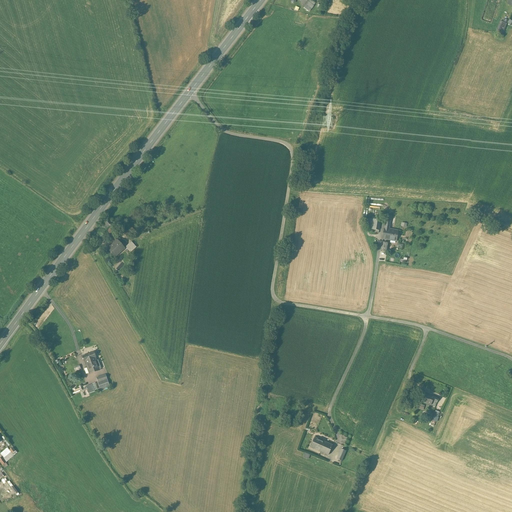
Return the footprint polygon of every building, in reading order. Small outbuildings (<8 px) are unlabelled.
[(313,6),(307,3),(304,8),(310,12),(313,6)] [(506,24),(500,21),(495,34),(501,37),(506,24)] [(384,216),(380,239),(397,242),(398,231),(389,229),(391,217),(384,216)] [(379,221),(365,219),(364,228),(378,231),(379,221)] [(116,228),(108,220),(105,224),(97,231),(106,241),(109,238),(108,236),(116,228)] [(125,229),(122,232),(127,237),(134,231),(132,227),(127,231),(125,229)] [(101,245),(95,238),(90,243),(96,249),(101,245)] [(108,249),(107,249),(114,257),(125,248),(117,240),(112,245),(113,246),(109,250),(108,249)] [(136,247),(131,242),(125,247),(130,252),(136,247)] [(94,353),(82,357),(84,361),(89,373),(101,369),(98,360),(97,360),(94,353)] [(106,375),(96,378),(100,389),(109,386),(106,375)] [(86,388),(84,389),(85,390),(87,389),(89,393),(95,391),(92,384),(86,387),(86,388)] [(438,398),(425,394),(422,404),(435,408),(438,398)] [(333,445),(315,438),(310,449),(328,457),(333,445)] [(0,452),(6,461),(18,454),(13,447),(9,450),(8,448),(0,452)] [(336,460),(341,462),(345,452),(340,450),(336,460)]
